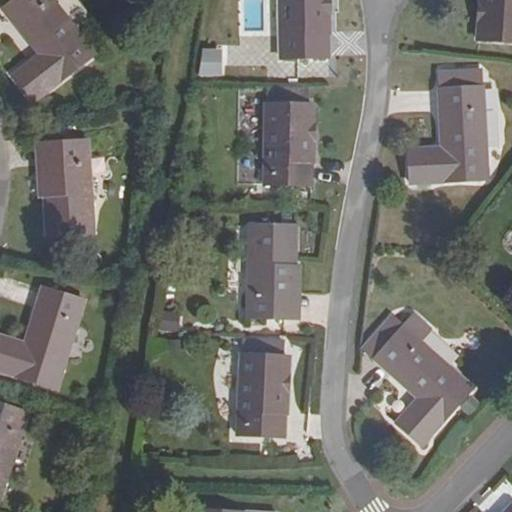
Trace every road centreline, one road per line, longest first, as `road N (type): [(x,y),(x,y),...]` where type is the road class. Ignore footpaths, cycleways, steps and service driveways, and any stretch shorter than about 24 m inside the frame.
road 1 (residential): [(373,0),(325,436),(371,511)]
road 2 (residential): [(425,511),(511,428)]
